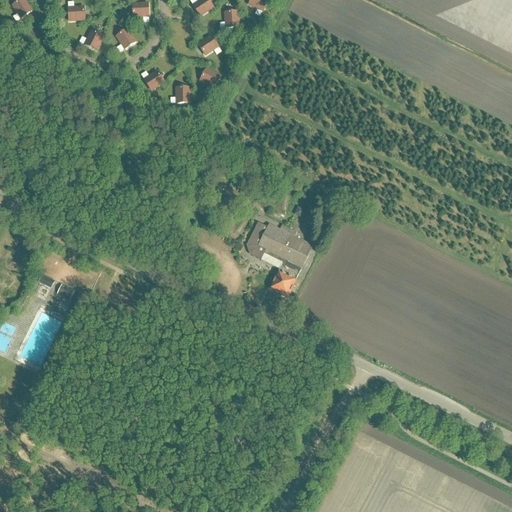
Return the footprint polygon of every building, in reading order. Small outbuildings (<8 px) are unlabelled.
[(21,20),(32,12),(23,0),(22,0),(13,7),(21,20)] [(200,18),(213,9),(207,0),(203,0),(193,7),(200,18)] [(263,13),(268,1),(266,0),(251,0),(249,6),(263,13)] [(133,19),(149,18),(148,5),(133,6),(133,19)] [(69,23),(85,21),(84,8),(68,9),(69,23)] [(226,30),(239,29),(238,13),(225,14),(226,30)] [(125,51),(136,44),(127,31),(116,38),(125,51)] [(96,52),(103,38),(92,32),(85,46),(96,52)] [(205,57),(218,48),(211,37),(198,46),(205,57)] [(216,58),(222,54),(219,49),(213,53),(216,58)] [(214,89),(220,78),(206,70),(200,82),(214,89)] [(151,92),(164,84),(157,73),(144,81),(151,92)] [(177,105),(190,105),(189,89),(176,89),(177,105)] [(326,240),(332,226),(330,225),(336,210),(326,207),(316,236),(326,240)] [(259,224),(248,247),(250,255),(261,260),(264,254),(278,261),(277,263),(282,266),(279,273),(278,273),(270,290),(287,299),(296,281),(299,274),(298,274),(301,269),(302,270),(313,248),(300,242),(295,239),(297,235),(291,232),(282,227),(280,232),(269,226),(268,229),(259,224)] [(52,289),(56,282),(43,275),(39,283),(52,289)] [(27,295),(31,284),(20,280),(15,290),(27,295)] [(71,301),(75,292),(63,285),(58,295),(71,301)] [(49,291),(35,288),(31,300),(45,304),(49,291)] [(77,320),(89,298),(80,293),(69,316),(77,320)]
